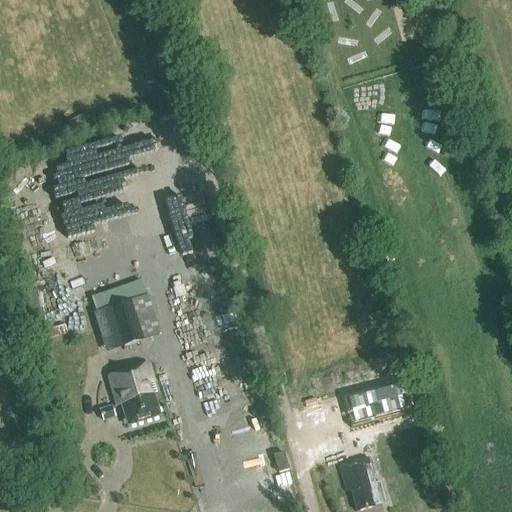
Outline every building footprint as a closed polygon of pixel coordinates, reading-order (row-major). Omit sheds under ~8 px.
[(130,303),(111,309),(123,349),(143,342),(130,303)] [(121,405),(123,412),(128,426),(159,417),(153,395),(157,394),(148,365),(107,378),(116,407),(121,405)] [(115,419),(111,407),(99,411),(102,423),(115,419)] [(380,451),(403,447),(400,431),(377,435),(380,451)] [(288,472),(284,455),(274,458),(279,475),(288,472)] [(374,506),(386,503),(381,484),(375,485),(368,459),(340,467),(347,493),(351,492),(356,511),(359,511),(374,508),(374,506)]
